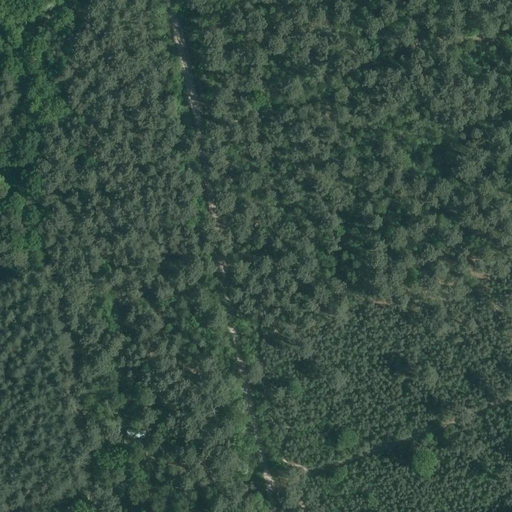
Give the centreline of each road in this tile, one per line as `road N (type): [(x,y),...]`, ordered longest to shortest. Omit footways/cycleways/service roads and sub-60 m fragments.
road 1 (track): [(170,0),(274,511)]
road 2 (unclassified): [(77,0),(40,32),(0,152)]
